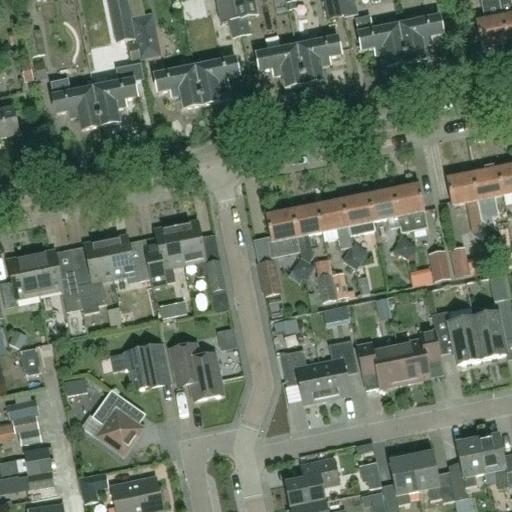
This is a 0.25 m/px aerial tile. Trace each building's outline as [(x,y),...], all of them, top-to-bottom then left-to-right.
[(132,42),(123,0),(107,0),(117,45),(132,42)] [(232,0),(216,0),(219,15),(235,12),(232,0)] [(233,0),(238,22),(241,39),(250,38),(246,20),(257,18),(253,0),(233,0)] [(339,0),(322,0),(328,23),(344,19),(340,2),(339,0)] [(344,20),(358,17),(354,0),(339,0),(340,2),(344,19),(344,20)] [(481,51),(507,46),(501,19),(497,0),(494,0),(482,3),(486,22),(475,24),(481,51)] [(497,0),(501,19),(507,46),(511,44),(511,4),(510,5),(508,0),(497,0)] [(155,41),(151,18),(134,22),(141,57),(155,54),(152,42),(155,41)] [(388,70),(407,66),(399,27),(373,32),(370,18),(355,21),(362,54),(375,51),(376,59),(385,57),(388,70)] [(399,27),(407,66),(425,63),(422,49),(431,48),(430,40),(442,38),(438,19),(399,27)] [(238,22),(229,24),(233,41),(241,39),(238,22)] [(27,36),(32,60),(46,57),(41,33),(27,36)] [(296,48),(305,87),(323,84),(321,70),(330,68),(328,61),(341,58),(337,40),(296,48)] [(137,47),(129,49),(132,62),(140,61),(137,47)] [(305,87),(296,48),(256,57),(260,75),(272,73),(273,80),(282,78),(285,91),(305,87)] [(195,69),(203,108),(221,105),(219,92),(227,90),(226,82),(238,80),(234,61),(195,69)] [(30,65),(21,67),(25,84),(33,82),(30,65)] [(44,65),(35,67),(38,81),(46,79),(44,65)] [(203,108),(195,69),(154,78),(158,96),(170,94),(172,101),(181,100),(183,113),(203,108)] [(116,72),(119,85),(92,90),(100,129),(120,125),(117,112),(126,111),(124,103),(136,101),(132,82),(129,70),(116,72)] [(100,129),(92,90),(53,99),(56,117),(68,114),(70,122),(78,120),(81,133),(100,129)] [(0,141),(19,138),(14,112),(0,115),(0,141)] [(511,168),(498,172),(504,200),(511,198),(511,168)] [(473,177),(483,225),(490,230),(495,229),(494,224),(500,222),(496,202),(504,200),(498,172),(473,177)] [(483,225),(473,177),(447,182),(453,211),(467,208),(474,238),(487,247),(491,240),(478,231),(483,225)] [(429,231),(420,188),(394,193),(400,229),(402,236),(429,231)] [(400,229),(394,193),(369,198),(375,226),(388,224),(389,232),(400,229)] [(376,233),(375,226),(369,198),(343,203),(351,238),(376,233)] [(351,238),(343,203),(318,208),(324,237),(325,244),(339,241),(341,252),(353,249),(351,238)] [(301,255),(302,261),(310,266),(314,260),(310,239),(324,237),(318,208),(293,213),(301,255)] [(301,255),(293,213),(267,219),(272,245),(269,245),(272,260),(301,255)] [(226,292),(220,263),(219,263),(219,265),(207,267),(198,224),(176,229),(184,268),(196,266),(199,280),(209,278),(212,295),(226,292)] [(483,225),(478,231),(491,240),(496,234),(495,229),(490,230),(483,225)] [(184,268),(176,229),(155,233),(160,261),(147,263),(151,282),(152,289),(175,284),(172,271),(184,268)] [(136,285),(151,282),(147,263),(134,266),(127,238),(106,243),(114,282),(135,278),(136,285)] [(399,247),(412,256),(416,250),(403,241),(399,247)] [(114,282),(106,243),(84,247),(89,269),(73,272),(78,297),(83,318),(98,315),(97,310),(105,308),(101,285),(114,282)] [(412,256),(399,247),(395,254),(408,263),(412,256)] [(457,281),(471,278),(464,250),(450,253),(457,281)] [(348,257),(362,266),(366,260),(352,251),(348,257)] [(78,297),(73,272),(60,275),(55,253),(32,258),(39,297),(63,293),(64,300),(78,297)] [(437,285),(451,282),(445,254),(431,257),(437,285)] [(362,266),(348,257),(344,264),(357,273),(362,266)] [(39,297),(32,258),(8,263),(12,285),(0,287),(5,311),(17,309),(16,302),(39,297)] [(302,261),(298,268),(311,277),(316,270),(310,266),(302,261)] [(266,299),(282,296),(275,265),(259,268),(266,299)] [(331,277),(317,280),(322,305),(337,303),(331,277)] [(343,277),(333,279),(337,302),(348,300),(343,277)] [(497,316),(473,321),(482,363),(506,358),(502,338),(511,335),(511,310),(510,302),(494,305),(497,316)] [(435,334),(439,351),(453,348),(457,368),(482,363),(473,321),(450,326),(448,315),(432,318),(435,334)] [(441,363),(439,351),(435,334),(420,337),(421,343),(397,348),(405,387),(430,381),(428,373),(430,369),(429,365),(441,363)] [(332,364),(319,367),(327,403),(350,398),(345,373),(357,370),(352,343),(329,348),(332,364)] [(178,390),(191,387),(194,404),(224,398),(216,357),(200,360),(197,347),(170,352),(178,390)] [(405,387),(397,348),(372,353),(371,347),(357,350),(363,379),(374,376),(375,381),(378,383),(380,392),(405,387)] [(129,373),(132,388),(133,393),(172,386),(164,348),(125,356),(109,360),(113,376),(129,373)] [(20,355),(25,380),(42,377),(37,351),(20,355)] [(303,407),(327,403),(319,367),(307,369),(303,353),(281,357),(286,385),(298,383),(303,407)] [(131,407),(111,393),(96,415),(107,423),(96,439),(124,460),(145,431),(124,417),(131,407)] [(37,404),(7,410),(10,423),(39,418),(37,404)] [(339,412),(315,421),(321,438),(346,429),(339,412)] [(36,420),(13,424),(15,436),(39,431),(36,420)] [(40,433),(20,437),(22,448),(42,444),(40,433)] [(499,438),(478,442),(484,476),(494,474),(497,493),(511,489),(511,463),(505,465),(499,438)] [(465,490),(476,488),(474,478),(484,476),(478,442),(456,447),(462,478),(449,481),(454,504),(467,501),(465,490)] [(49,452),(25,456),(29,477),(53,473),(49,452)] [(417,494),(411,460),(409,454),(391,458),(392,464),(389,464),(395,493),(383,495),(386,511),(398,511),(398,508),(410,505),(408,496),(417,494)] [(454,504),(449,481),(439,483),(433,455),(411,460),(417,494),(427,492),(429,504),(441,501),(442,506),(454,504)] [(302,468),(302,469),(304,481),(285,485),(291,511),(325,505),(322,490),(339,486),(334,462),(302,468)] [(52,475),(28,479),(31,492),(54,488),(52,475)] [(105,476),(78,481),(84,507),(98,504),(95,493),(108,490),(105,476)] [(116,511),(161,511),(160,505),(161,505),(164,501),(162,493),(158,491),(157,491),(156,482),(112,491),(116,511)]
